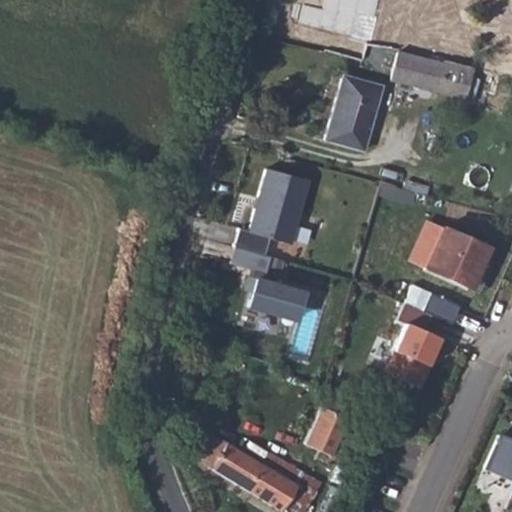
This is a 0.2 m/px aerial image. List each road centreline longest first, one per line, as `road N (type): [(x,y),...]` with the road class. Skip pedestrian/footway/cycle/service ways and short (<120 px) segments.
road 1 (residential): [(175,511),(149,427),(148,382),(243,0)]
road 2 (residential): [(511,344),(500,338),(431,511)]
